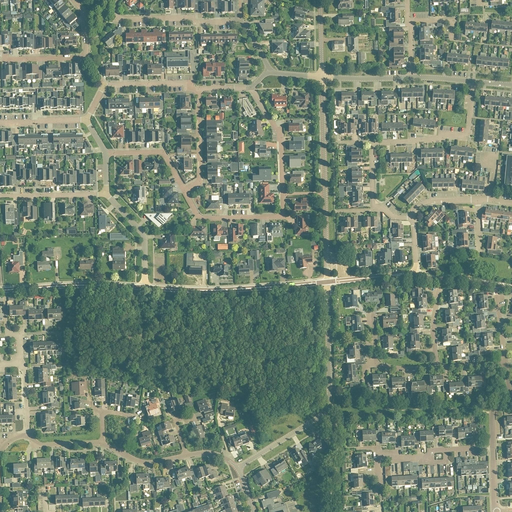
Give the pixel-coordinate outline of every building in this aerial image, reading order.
[(164,0),(165,9),(169,9),(173,9),(173,2),(177,2),(176,0),(164,0)] [(177,0),(178,3),(181,3),(181,9),(188,9),(187,0),(177,0)] [(187,0),(188,9),(194,9),(194,3),(198,3),(197,0),(187,0)] [(203,0),(197,0),(198,3),(198,5),(201,5),(201,14),(208,14),(207,1),(203,2),(203,0)] [(211,0),(212,1),(207,1),(208,14),(214,13),(214,9),(218,9),(217,0),(211,0)] [(217,0),(218,9),(221,9),(221,13),(228,13),(228,3),(224,3),(223,0),(217,0)] [(238,7),(237,0),(231,0),(231,3),(228,3),(228,13),(234,13),(234,7),(238,7)] [(251,3),(251,16),(260,16),(263,16),(263,0),(256,0),(256,3),(251,3)] [(350,7),(351,4),(352,4),(351,0),(337,0),(338,9),(349,9),(349,7),(350,7)] [(54,7),(51,9),(53,12),(52,13),(54,15),(55,14),(65,6),(61,1),(54,7)] [(65,6),(55,14),(57,16),(60,14),(62,16),(69,10),(65,6)] [(303,9),(295,7),(294,14),(295,15),(294,19),(303,22),(305,14),(302,13),(303,9)] [(394,7),(385,7),(381,7),(380,12),(386,14),(386,17),(390,17),(400,17),(399,10),(396,11),(395,7),(394,7)] [(69,10),(62,16),(64,19),(58,24),(60,26),(63,23),(72,15),(69,10)] [(348,21),(352,21),(352,14),(345,15),(345,18),(338,18),(338,25),(348,25),(348,21)] [(72,15),(63,23),(65,25),(67,23),(70,25),(72,27),(76,23),(74,21),(76,19),(72,15)] [(400,17),(390,17),(390,21),(386,21),(386,27),(389,27),(396,27),(396,24),(400,23),(400,17)] [(266,24),(259,24),(264,33),(265,35),(269,33),(272,33),(272,24),(271,24),(271,23),(272,23),(274,22),(274,20),(265,20),(265,23),(266,23),(266,24)] [(302,32),(302,25),(294,25),(294,38),(309,38),(309,32),(302,32)] [(433,35),(432,31),(432,25),(421,25),(421,29),(420,29),(420,35),(429,35),(433,35)] [(396,27),(389,27),(389,33),(393,33),(393,37),(403,37),(403,31),(399,31),(399,27),(396,27)] [(112,33),(109,35),(109,36),(103,41),(108,47),(118,39),(122,39),(122,30),(118,30),(116,30),(112,33)] [(132,43),(132,30),(129,31),(129,34),(126,35),(126,38),(123,39),(123,45),(126,45),(126,44),(132,43)] [(156,30),(156,43),(162,43),(162,45),(165,45),(165,34),(158,34),(158,30),(156,30)] [(12,42),(12,32),(1,32),(1,37),(1,46),(8,46),(8,42),(9,42),(12,42)] [(56,34),(56,39),(56,46),(59,46),(59,42),(61,41),(65,41),(65,46),(76,45),(76,37),(73,37),(73,33),(60,34),(56,34)] [(23,39),(23,35),(20,35),(13,36),(13,49),(23,49),(23,39)] [(33,49),(33,35),(26,35),(23,35),(23,39),(23,49),(33,49)] [(429,39),(429,35),(420,35),(420,41),(426,41),(426,45),(433,45),(433,39),(429,39)] [(36,40),(35,40),(35,50),(46,49),(45,49),(45,39),(45,36),(36,36),(36,40)] [(52,36),(52,39),(45,39),(45,49),(46,49),(49,48),(49,49),(52,49),(52,43),(55,43),(55,36),(52,36)] [(348,37),(349,47),(350,47),(350,52),(358,52),(358,37),(348,37)] [(403,37),(393,37),(393,41),(389,42),(389,47),(399,47),(399,44),(403,44),(403,37)] [(274,43),(273,45),(273,54),(283,53),(283,51),(286,51),(286,43),(284,43),(284,42),(285,42),(285,41),(284,41),(284,40),(274,40),(274,43)] [(332,51),(344,51),(343,42),(332,42),(332,51)] [(299,43),(299,47),(299,48),(298,48),(298,55),(301,55),(309,55),(309,43),(299,43)] [(433,53),(433,50),(436,50),(436,47),(429,47),(429,50),(420,50),(420,56),(433,56),(433,53)] [(394,58),(403,58),(403,51),(397,51),(397,48),(389,48),(389,51),(390,51),(390,54),(394,54),(394,58)] [(366,65),(366,53),(359,53),(359,52),(358,52),(358,65),(366,65)] [(122,55),(118,55),(118,63),(119,64),(119,67),(112,67),(112,63),(112,76),(119,76),(119,71),(122,71),(122,66),(122,55)] [(434,61),(433,56),(420,56),(420,62),(429,62),(429,65),(434,65),(434,67),(441,67),(441,61),(436,62),(436,61),(434,61)] [(245,58),(238,58),(238,69),(239,69),(240,69),(249,69),(248,62),(245,62),(245,58)] [(391,58),(391,62),(389,62),(389,67),(400,67),(400,64),(404,64),(404,60),(403,60),(403,58),(394,58),(391,58)] [(137,62),(133,62),(133,76),(140,76),(140,69),(144,69),(143,61),(137,61),(137,62)] [(150,66),(150,61),(143,61),(144,69),(148,69),(148,76),(154,75),(154,66),(150,66)] [(133,64),(129,64),(129,62),(123,62),(123,71),(127,71),(127,76),(133,76),(133,62),(133,64)] [(106,63),(106,65),(102,65),(103,71),(106,71),(106,77),(112,76),(112,63),(106,63)] [(212,64),(206,64),(206,68),(203,68),(203,77),(209,77),(209,73),(212,73),(212,64)] [(224,64),(218,64),(218,77),(221,77),(221,73),(224,73),(224,70),(226,70),(227,64),(224,64)] [(72,78),(72,65),(63,66),(63,76),(66,76),(66,77),(68,78),(72,78)] [(81,75),(81,65),(72,65),(72,78),(77,78),(78,77),(78,75),(81,75)] [(26,67),(26,72),(22,72),(22,80),(32,80),(32,66),(26,67)] [(38,66),(32,66),(32,80),(42,79),(42,71),(38,71),(38,66)] [(46,73),(43,73),(43,79),(52,79),(52,76),(52,66),(46,66),(46,73)] [(58,73),(58,66),(52,66),(52,76),(55,75),(55,76),(56,79),(61,79),(61,73),(58,73)] [(5,72),(2,72),(2,80),(9,80),(9,76),(12,76),(12,67),(5,67),(5,71),(5,72)] [(18,73),(18,67),(12,67),(12,76),(16,76),(16,80),(19,80),(22,80),(22,73),(18,73)] [(239,77),(238,77),(238,81),(247,81),(247,75),(249,75),(249,69),(240,69),(239,69),(239,77)] [(387,101),(387,92),(381,93),(381,99),(378,99),(378,106),(384,106),(388,106),(387,101)] [(393,92),(387,92),(387,101),(391,101),(391,105),(396,105),(396,99),(393,99),(393,92)] [(347,102),(347,93),(341,94),(341,100),(338,100),(338,107),(344,107),(344,102),(347,102)] [(347,93),(347,102),(351,102),(351,106),(356,106),(356,100),(356,95),(353,95),(353,93),(347,93)] [(367,101),(367,93),(361,93),(361,100),(358,100),(358,106),(364,106),(364,101),(367,101)] [(373,93),(367,93),(367,101),(371,101),(371,106),(376,106),(376,99),(373,99),(373,93)] [(181,104),(190,103),(190,97),(184,97),(184,94),(176,94),(176,97),(179,97),(179,100),(180,100),(181,104)] [(275,96),(275,94),(272,95),(272,101),(275,101),(275,107),(286,107),(286,97),(279,97),(279,96),(275,96)] [(301,97),(292,97),(293,105),(301,105),(301,108),(304,108),(307,108),(308,108),(309,107),(308,94),(301,94),(301,97)] [(25,99),(26,109),(32,109),(32,104),(35,104),(35,96),(29,96),(29,99),(25,99)] [(77,100),(73,100),(73,110),(80,110),(80,105),(83,105),(83,97),(77,97),(77,100)] [(223,101),(221,101),(221,110),(225,110),(224,108),(231,107),(231,101),(232,101),(232,97),(224,98),(224,101),(223,101)] [(47,98),(37,98),(37,105),(40,105),(41,111),(47,110),(47,101),(47,98)] [(216,102),(216,98),(206,98),(206,106),(212,106),(212,109),(219,109),(219,102),(216,102)] [(153,99),(154,109),(159,109),(160,110),(163,110),(163,102),(159,102),(159,99),(153,99)] [(243,99),(239,99),(239,107),(243,107),(249,118),(256,114),(247,99),(243,99)] [(115,110),(115,100),(108,101),(109,107),(105,107),(105,115),(109,115),(109,114),(112,114),(111,110),(115,110)] [(122,100),(115,100),(115,110),(115,117),(115,121),(118,121),(123,121),(123,119),(118,119),(118,117),(118,110),(123,110),(122,100)] [(122,100),(123,110),(126,110),(126,113),(129,113),(129,116),(133,116),(132,107),(129,107),(129,100),(122,100)] [(146,109),(146,100),(139,100),(139,106),(135,106),(135,114),(142,113),(142,109),(146,109)] [(190,103),(181,104),(181,107),(179,107),(179,110),(177,110),(177,114),(186,114),(185,111),(186,110),(190,110),(190,103)] [(186,114),(177,114),(176,114),(177,120),(181,120),(181,124),(191,123),(190,117),(188,117),(188,113),(186,114)] [(368,134),(368,125),(364,125),(364,120),(362,121),(362,116),(358,116),(358,121),(358,130),(361,130),(362,135),(363,136),(365,136),(366,135),(366,134),(368,134)] [(302,132),(302,124),(302,120),(295,121),(295,124),(289,124),(289,132),(299,132),(302,132)] [(372,124),(368,125),(368,134),(369,134),(369,135),(370,136),(374,136),(374,135),(374,134),(375,134),(375,131),(378,131),(378,120),(372,120),(372,124)] [(429,120),(429,128),(434,129),(434,127),(438,127),(438,122),(435,122),(435,121),(429,120)] [(207,131),(216,131),(216,128),(221,128),(221,121),(206,121),(207,131)] [(251,131),(250,132),(249,133),(248,134),(249,136),(250,137),(251,137),(253,137),(254,136),(254,134),(257,134),(257,136),(263,136),(263,132),(262,132),(262,128),(260,128),(260,121),(252,121),(252,126),(251,126),(251,131)] [(337,121),(334,121),(334,129),(337,129),(337,131),(340,131),(341,135),(347,134),(347,125),(343,125),(343,121),(337,121)] [(351,125),(347,125),(347,134),(354,134),(354,130),(357,130),(357,121),(351,121),(351,125)] [(191,123),(181,124),(181,127),(177,127),(177,134),(180,134),(186,134),(186,130),(191,130),(191,123)] [(123,127),(112,127),(112,134),(111,134),(112,138),(114,138),(123,138),(123,127)] [(135,143),(135,134),(132,134),(132,130),(126,130),(126,137),(129,137),(129,143),(135,143)] [(135,134),(135,143),(141,143),(141,137),(144,136),(144,130),(138,130),(138,134),(135,134)] [(149,130),(149,133),(146,133),(146,143),(155,143),(155,130),(149,130)] [(159,130),(155,130),(155,143),(164,143),(164,133),(161,133),(161,131),(160,130),(159,130)] [(216,131),(207,131),(207,141),(221,141),(221,134),(216,135),(216,131)] [(10,132),(5,132),(5,133),(5,143),(9,143),(9,146),(15,146),(15,136),(11,136),(11,133),(10,133),(10,132)] [(186,134),(180,134),(180,137),(181,137),(181,143),(181,144),(191,143),(191,137),(190,137),(189,133),(186,134)] [(42,134),(42,149),(47,149),(47,151),(48,151),(48,155),(51,155),(51,152),(51,151),(51,144),(48,144),(48,135),(42,136),(42,134)] [(51,144),(51,151),(55,151),(55,148),(56,148),(56,145),(59,145),(59,134),(58,134),(58,135),(53,135),(53,144),(51,144)] [(24,149),(24,135),(23,135),(23,136),(18,136),(18,145),(16,145),(16,152),(19,152),(19,149),(21,149),(24,149)] [(295,142),(289,142),(289,150),(301,150),(301,142),(304,142),(304,137),(295,138),(295,142)] [(91,148),(87,141),(85,143),(85,154),(93,154),(93,151),(91,151),(91,148)] [(207,152),(217,152),(217,149),(219,149),(218,142),(207,143),(207,152)] [(191,143),(181,144),(181,147),(177,147),(177,154),(191,153),(190,144),(191,144),(191,143)] [(266,146),(255,146),(255,153),(259,153),(259,157),(270,157),(270,154),(271,154),(272,153),(272,151),(271,150),(266,150),(266,146)] [(351,157),(361,156),(361,150),(357,150),(356,150),(355,149),(355,147),(346,147),(346,153),(351,152),(351,157)] [(217,152),(207,152),(207,163),(211,163),(220,163),(220,159),(218,159),(218,155),(217,156),(217,152)] [(298,157),(289,158),(290,167),(300,167),(300,160),(305,160),(305,154),(298,154),(298,157)] [(189,156),(176,157),(178,160),(184,160),(184,168),(183,168),(184,171),(185,173),(189,171),(192,171),(191,160),(189,160),(189,156)] [(351,161),(347,161),(346,161),(346,164),(347,164),(347,167),(357,167),(357,163),(361,163),(361,156),(351,157),(351,161)] [(144,163),(145,170),(150,170),(150,171),(158,171),(158,160),(150,160),(150,163),(144,163)] [(120,168),(121,175),(129,174),(129,172),(130,171),(133,171),(133,161),(126,161),(126,167),(124,168),(120,168)] [(220,163),(211,163),(211,167),(208,167),(208,173),(217,173),(217,170),(221,170),(221,166),(221,163),(220,163)] [(26,170),(26,181),(28,181),(29,182),(31,182),(32,181),(33,181),(33,176),(36,176),(36,174),(35,165),(29,165),(29,171),(26,171),(26,170)] [(56,165),(50,165),(50,168),(46,168),(46,181),(52,181),(52,176),(56,176),(56,172),(56,165)] [(26,181),(26,170),(22,170),(22,166),(16,166),(17,176),(20,176),(20,181),(26,181)] [(253,177),(253,181),(271,181),(270,171),(270,167),(259,168),(259,175),(253,175),(253,177)] [(357,167),(347,167),(348,173),(352,172),(352,177),(361,176),(361,170),(357,170),(357,167)] [(46,181),(46,168),(36,168),(37,176),(40,176),(40,181),(46,181)] [(86,185),(86,173),(82,173),(82,171),(76,171),(76,172),(76,184),(80,183),(80,186),(86,185)] [(86,173),(86,185),(93,185),(93,181),(96,181),(96,171),(90,171),(90,173),(86,173)] [(66,186),(66,176),(63,176),(63,172),(56,172),(56,176),(56,182),(60,182),(60,186),(66,186)] [(76,184),(76,172),(69,172),(69,176),(66,176),(66,186),(72,186),(72,184),(76,184)] [(293,175),(290,175),(290,182),(294,182),(294,183),(301,183),(301,178),(304,178),(303,172),(293,172),(293,175)] [(6,178),(6,187),(13,187),(13,185),(16,185),(16,173),(10,173),(10,175),(6,175),(6,178)] [(217,177),(217,173),(208,173),(208,180),(212,180),(212,184),(222,184),(222,182),(222,177),(217,177)] [(361,176),(352,177),(352,181),(348,181),(348,187),(357,187),(357,183),(362,183),(361,176)] [(415,187),(420,193),(424,189),(419,183),(415,179),(413,181),(417,185),(415,187)] [(415,187),(411,183),(410,185),(413,189),(411,191),(417,197),(420,193),(415,187)] [(268,185),(260,185),(260,203),(273,203),(273,194),(269,194),(268,185)] [(356,188),(346,188),(346,192),(352,192),(352,198),(362,197),(362,194),(361,194),(361,191),(360,192),(359,187),(356,188)] [(411,191),(408,187),(406,189),(409,192),(407,195),(413,201),(417,197),(411,191)] [(133,199),(132,199),(132,202),(139,202),(139,199),(145,199),(144,188),(135,188),(135,195),(133,195),(133,199)] [(168,198),(168,203),(177,203),(177,194),(172,194),(171,189),(162,189),(163,198),(168,198)] [(242,195),(242,205),(249,205),(249,198),(252,198),(252,191),(246,191),(246,195),(242,195)] [(407,195),(404,191),(402,193),(406,196),(403,199),(409,205),(413,201),(407,195)] [(231,192),(227,192),(224,192),(224,199),(228,198),(228,205),(235,205),(235,195),(231,195),(231,192)] [(362,197),(352,198),(352,204),(352,207),(358,206),(358,203),(361,203),(361,201),(362,201),(362,197)] [(218,201),(207,201),(207,209),(219,209),(219,204),(222,204),(222,198),(218,198),(218,201)] [(295,203),(295,211),(306,210),(306,206),(309,206),(308,199),(301,199),(301,202),(295,203)] [(87,202),(80,203),(80,216),(88,215),(88,213),(94,213),(93,205),(89,205),(89,206),(87,206),(87,202)] [(52,204),(44,205),(44,209),(42,209),(43,213),(44,213),(44,220),(52,219),(52,221),(55,221),(55,211),(55,203),(52,203),(52,204)] [(32,204),(23,204),(23,209),(22,210),(23,212),(24,217),(29,217),(29,220),(37,220),(36,208),(32,208),(32,204)] [(69,205),(61,205),(61,215),(69,215),(69,214),(75,214),(75,207),(70,207),(69,207),(69,205)] [(6,215),(6,219),(6,221),(14,221),(14,225),(18,225),(18,214),(14,214),(14,206),(5,206),(6,215)] [(458,206),(458,210),(457,210),(457,213),(458,219),(461,219),(469,218),(469,212),(463,213),(463,210),(463,206),(458,206)] [(483,211),(483,214),(482,220),(485,220),(491,221),(491,218),(492,209),(486,208),(486,212),(483,211)] [(432,210),(428,215),(437,223),(444,216),(438,210),(435,213),(432,210)] [(153,218),(151,220),(158,227),(161,224),(163,226),(167,221),(166,219),(171,214),(153,215),(153,218)] [(437,223),(428,215),(424,219),(426,221),(424,223),(427,226),(431,230),(433,227),(435,224),(433,222),(435,221),(437,223)] [(297,235),(308,234),(307,226),(306,226),(306,216),(298,216),(298,227),(296,227),(297,235)] [(105,217),(99,217),(99,226),(101,226),(101,230),(105,230),(105,231),(109,231),(115,226),(113,224),(111,224),(110,224),(110,221),(110,219),(107,219),(105,219),(105,217)] [(377,218),(370,219),(370,228),(375,228),(375,232),(381,232),(380,222),(377,222),(377,218)] [(461,219),(458,219),(458,225),(458,228),(464,228),(464,225),(470,224),(469,218),(461,219)] [(350,228),(350,219),(344,219),(344,223),(340,223),(340,233),(346,233),(346,229),(350,228)] [(357,219),(350,219),(350,228),(355,228),(355,233),(361,232),(360,223),(357,223),(357,219)] [(370,228),(370,219),(364,219),(364,223),(360,223),(361,232),(366,232),(366,228),(370,228)] [(390,221),(390,222),(390,228),(388,229),(388,232),(389,232),(393,232),(402,232),(402,225),(401,225),(401,221),(390,221)] [(229,229),(230,242),(236,242),(236,238),(237,238),(239,236),(242,236),(242,225),(234,226),(234,229),(229,229)] [(261,225),(250,225),(250,229),(252,229),(252,236),(258,236),(258,242),(265,242),(265,231),(261,231),(261,225)] [(270,233),(267,233),(267,242),(272,242),(272,236),(279,235),(279,233),(281,233),(281,225),(270,225),(270,233)] [(213,226),(213,237),(221,237),(221,236),(227,236),(227,228),(221,228),(221,226),(213,226)] [(206,239),(206,236),(206,227),(197,227),(197,229),(189,230),(190,236),(198,236),(198,237),(201,237),(201,239),(206,239)] [(461,235),(461,232),(461,230),(452,231),(452,236),(455,236),(455,237),(458,239),(459,239),(459,241),(468,240),(467,235),(461,235)] [(402,239),(402,232),(393,232),(389,232),(389,239),(391,238),(391,243),(397,242),(397,239),(402,239)] [(431,242),(435,242),(434,236),(434,232),(428,233),(428,236),(423,236),(423,243),(431,242)] [(166,241),(160,241),(161,248),(174,248),(174,235),(166,235),(166,241)] [(488,244),(496,245),(497,239),(501,239),(501,236),(495,235),(495,238),(489,237),(488,244)] [(468,240),(459,241),(460,247),(456,247),(456,248),(453,248),(453,252),(462,252),(462,247),(468,246),(468,240)] [(436,251),(435,242),(431,242),(423,243),(423,249),(429,248),(430,251),(436,251)] [(399,247),(399,243),(391,244),(391,249),(392,256),(395,256),(395,264),(403,263),(403,262),(405,262),(405,256),(402,256),(402,251),(399,251),(399,247)] [(496,245),(488,244),(487,250),(493,251),(493,254),(500,255),(501,251),(496,250),(496,245)] [(113,260),(113,262),(113,270),(125,270),(125,251),(124,251),(124,247),(113,247),(113,255),(113,259),(113,260)] [(387,258),(390,258),(390,250),(383,250),(383,254),(379,254),(379,265),(387,265),(387,258)] [(53,256),(53,253),(53,251),(42,252),(42,258),(43,258),(43,262),(37,262),(38,271),(50,270),(50,262),(46,262),(46,258),(53,257),(53,256)] [(23,252),(20,252),(20,256),(15,256),(15,259),(14,259),(14,262),(9,263),(9,273),(19,272),(19,264),(23,264),(23,252)] [(359,256),(359,267),(368,267),(368,260),(371,260),(371,252),(365,252),(365,256),(359,256)] [(302,253),(296,254),(296,262),(299,261),(300,269),(307,268),(306,264),(312,263),(312,256),(302,257),(302,253)] [(426,262),(435,262),(434,256),(438,256),(438,253),(432,253),(432,256),(426,256),(426,262)] [(187,254),(186,267),(189,267),(189,269),(189,275),(201,275),(201,274),(202,271),(202,267),(203,267),(203,263),(194,263),(194,264),(193,264),(193,254),(187,254)] [(268,267),(269,272),(277,271),(276,268),(277,268),(279,267),(279,268),(284,268),(284,260),(276,260),(276,259),(267,260),(267,267),(268,267)] [(91,267),(94,266),(94,260),(90,260),(90,262),(80,262),(80,270),(91,270),(91,267)] [(238,268),(239,268),(239,275),(249,274),(249,268),(253,268),(253,260),(248,260),(248,266),(243,267),(243,265),(242,264),(237,264),(237,265),(237,267),(238,268)] [(435,262),(426,262),(427,269),(433,268),(433,272),(439,271),(439,268),(438,262),(435,263),(435,262)] [(211,265),(211,270),(213,270),(213,273),(220,273),(220,276),(228,277),(228,266),(220,266),(220,267),(213,267),(213,265),(211,265)] [(461,294),(461,287),(448,289),(449,298),(451,298),(457,297),(457,294),(461,294)] [(424,296),(423,293),(423,289),(412,290),(413,293),(413,298),(418,298),(418,303),(427,302),(426,296),(424,296)] [(348,303),(346,303),(347,308),(353,308),(357,307),(357,306),(357,298),(360,298),(360,290),(353,290),(354,296),(347,297),(348,303)] [(377,293),(368,294),(368,291),(362,291),(363,297),(366,297),(366,303),(378,302),(378,299),(383,298),(382,290),(377,291),(377,293)] [(480,304),(488,303),(487,296),(481,297),(480,294),(474,294),(475,300),(476,300),(476,304),(480,304)] [(394,303),(394,296),(386,297),(387,306),(391,306),(391,308),(399,308),(399,303),(394,303)] [(451,298),(449,298),(450,305),(456,304),(457,307),(458,307),(463,307),(462,301),(460,301),(460,297),(457,297),(451,298)] [(20,302),(19,307),(16,307),(16,316),(23,316),(25,316),(25,309),(25,308),(25,302),(21,302),(20,302)] [(412,308),(413,311),(410,311),(410,313),(413,313),(417,313),(421,313),(421,310),(427,309),(427,302),(418,303),(414,303),(414,308),(412,308)] [(476,304),(476,308),(476,314),(477,313),(482,313),(482,310),(489,309),(488,303),(480,304),(476,304)] [(12,305),(7,305),(7,309),(9,309),(9,316),(16,316),(16,307),(12,307),(12,305)] [(41,314),(44,314),(44,308),(44,306),(39,306),(39,311),(35,311),(35,320),(37,320),(37,321),(42,321),(41,320),(42,320),(41,314)] [(57,310),(54,310),(54,319),(55,319),(55,321),(61,321),(60,313),(63,312),(63,306),(60,307),(58,307),(57,308),(57,310)] [(458,307),(457,307),(452,308),(452,311),(445,312),(446,318),(455,317),(456,317),(456,313),(458,313),(458,307)] [(31,308),(25,308),(25,309),(25,316),(29,315),(29,320),(35,320),(35,311),(35,308),(31,308)] [(47,308),(44,308),(44,314),(44,315),(47,315),(47,320),(54,319),(54,310),(47,311),(47,308)] [(417,313),(413,313),(413,318),(414,318),(414,323),(418,323),(423,322),(423,316),(421,316),(421,313),(417,313)] [(476,314),(471,314),(472,320),(476,320),(476,323),(480,323),(485,322),(484,316),(478,317),(477,313),(476,314)] [(397,323),(396,323),(396,314),(388,314),(388,318),(383,318),(384,328),(389,328),(389,325),(391,325),(392,326),(397,325),(397,323)] [(354,332),(363,331),(363,324),(361,324),(360,317),(346,318),(347,326),(354,325),(354,332)] [(455,320),(455,317),(446,318),(447,324),(453,323),(454,326),(457,326),(460,326),(462,326),(461,324),(460,324),(459,320),(455,320)] [(418,323),(414,323),(415,328),(410,328),(411,333),(417,332),(417,329),(424,329),(423,322),(418,323)] [(474,323),(475,327),(473,327),(473,333),(476,333),(479,332),(479,329),(485,329),(485,322),(480,323),(476,323),(474,323)] [(457,326),(454,326),(449,327),(449,330),(442,331),(443,337),(454,336),(451,336),(451,332),(457,332),(457,326)] [(417,332),(411,333),(409,333),(409,338),(410,338),(411,343),(420,342),(419,335),(419,332),(417,332)] [(479,332),(476,333),(477,339),(481,338),(482,342),(483,342),(483,341),(485,341),(492,341),(491,335),(485,335),(484,332),(479,332)] [(396,338),(396,334),(386,334),(386,338),(383,338),(384,349),(394,348),(393,338),(396,338)] [(454,336),(443,337),(444,343),(450,343),(451,346),(457,345),(459,345),(462,345),(461,341),(456,342),(456,339),(455,339),(454,336)] [(480,345),(480,352),(479,352),(479,356),(486,355),(486,351),(486,348),(492,347),(492,341),(485,341),(483,341),(483,342),(484,345),(480,345)] [(61,346),(57,346),(57,342),(51,342),(51,351),(52,351),(52,355),(52,351),(55,351),(56,355),(61,355),(61,346)] [(420,342),(411,343),(411,348),(407,348),(407,353),(414,352),(414,349),(420,349),(420,342)] [(33,343),(29,343),(30,355),(34,355),(34,352),(37,352),(37,356),(37,360),(38,364),(40,364),(40,360),(40,355),(40,351),(39,351),(39,343),(33,343)] [(350,353),(360,353),(359,349),(363,349),(363,343),(355,343),(355,346),(350,347),(350,353)] [(462,345),(459,345),(459,348),(452,349),(453,355),(461,354),(461,351),(467,350),(467,344),(462,345)] [(360,357),(360,353),(350,353),(350,360),(355,359),(356,362),(358,362),(364,362),(364,356),(360,357)] [(356,362),(350,363),(346,363),(346,366),(347,366),(348,372),(356,372),(356,368),(358,368),(358,362),(356,362)] [(56,366),(51,366),(42,366),(42,370),(38,370),(39,377),(47,376),(47,373),(50,373),(50,370),(51,370),(56,369),(56,366)] [(348,372),(348,378),(346,379),(346,382),(353,382),(359,381),(359,376),(356,376),(356,372),(348,372)] [(379,385),(379,375),(373,376),(373,380),(370,380),(370,387),(373,387),(373,385),(379,385)] [(385,375),(379,375),(379,385),(386,385),(386,389),(389,389),(389,382),(386,382),(385,375)] [(39,378),(38,378),(38,382),(38,383),(39,383),(43,383),(43,387),(50,386),(50,387),(54,387),(54,384),(51,384),(50,379),(50,376),(47,376),(39,377),(39,378)] [(443,376),(436,377),(437,386),(437,389),(443,389),(443,392),(447,392),(446,385),(443,385),(443,376)] [(428,392),(427,392),(427,395),(428,395),(431,395),(432,388),(432,387),(437,386),(436,377),(430,377),(430,379),(430,385),(427,385),(428,392)] [(475,387),(475,377),(468,378),(469,385),(466,385),(466,392),(469,392),(469,387),(475,387)] [(481,377),(475,377),(475,387),(482,387),(482,388),(485,388),(485,385),(486,385),(485,377),(481,377)] [(405,378),(398,379),(399,388),(405,388),(406,393),(408,392),(409,392),(408,386),(405,386),(405,383),(405,378)] [(389,389),(389,393),(393,393),(392,389),(399,388),(398,379),(392,379),(392,382),(389,382),(389,389)] [(97,383),(97,388),(94,389),(95,396),(101,396),(101,397),(105,397),(104,380),(97,380),(97,383)] [(72,384),(72,391),(75,391),(75,396),(83,395),(82,391),(86,390),(85,381),(82,381),(82,383),(72,384)] [(409,392),(408,392),(408,398),(409,398),(412,398),(411,393),(412,393),(418,392),(418,382),(411,383),(411,386),(408,386),(409,392)] [(424,382),(418,382),(418,392),(425,392),(427,392),(428,392),(427,385),(424,385),(424,382)] [(450,385),(446,385),(447,392),(450,392),(450,394),(454,393),(456,393),(456,383),(450,383),(450,385)] [(466,392),(466,385),(463,386),(462,383),(456,383),(456,393),(462,393),(463,400),(466,400),(466,395),(466,392)] [(43,394),(41,394),(41,399),(55,398),(55,395),(54,390),(54,387),(50,387),(47,387),(48,390),(48,393),(43,394)] [(118,405),(119,401),(122,401),(122,392),(117,391),(117,395),(111,395),(110,405),(118,405)] [(139,396),(129,395),(128,396),(128,398),(124,397),(123,403),(126,404),(126,407),(134,408),(134,405),(138,405),(139,396)] [(72,410),(75,410),(84,410),(84,403),(78,403),(77,399),(70,397),(70,405),(72,405),(72,410)] [(55,402),(55,398),(41,399),(41,405),(43,404),(48,404),(48,407),(58,407),(58,402),(55,402)] [(149,412),(147,412),(148,417),(158,414),(156,406),(158,405),(156,399),(148,402),(150,407),(147,408),(149,412)] [(161,400),(162,401),(161,402),(163,408),(169,406),(171,413),(177,410),(174,401),(168,404),(166,400),(164,401),(163,399),(161,400)] [(180,399),(174,401),(177,410),(183,408),(180,399)] [(200,413),(203,412),(205,415),(213,413),(212,409),(208,410),(205,400),(197,402),(200,413)] [(227,407),(227,404),(222,403),(220,412),(225,413),(225,416),(228,417),(228,419),(229,419),(232,420),(233,420),(233,417),(235,408),(227,407)] [(54,412),(52,412),(46,412),(46,415),(41,415),(41,422),(50,421),(50,418),(54,418),(54,412)] [(78,415),(72,416),(70,416),(70,421),(72,421),(76,421),(77,426),(85,426),(84,419),(78,419),(78,415)] [(50,425),(50,421),(41,422),(41,428),(44,428),(44,432),(55,432),(55,425),(50,425)] [(467,422),(464,423),(465,439),(471,438),(471,433),(474,433),(474,425),(471,425),(471,428),(467,428),(467,425),(467,422)] [(158,431),(157,431),(159,437),(168,434),(166,430),(170,429),(170,428),(171,428),(170,423),(168,423),(159,426),(159,427),(161,430),(158,431)] [(458,427),(455,427),(455,434),(458,433),(458,439),(465,439),(464,423),(463,423),(464,425),(464,429),(458,429),(458,427)] [(203,425),(200,426),(191,429),(193,435),(202,432),(203,433),(205,432),(203,425)] [(452,426),(445,427),(446,437),(452,436),(452,434),(455,434),(455,427),(452,427),(452,426)] [(439,428),(436,428),(436,435),(439,434),(439,437),(446,437),(445,427),(439,427),(439,428)] [(433,431),(426,432),(427,442),(433,441),(433,435),(436,435),(436,428),(435,428),(433,428),(433,431)] [(381,429),(378,430),(379,438),(382,437),(382,443),(389,443),(388,433),(382,433),(382,430),(381,429)] [(369,441),(369,431),(363,431),(363,430),(359,430),(360,437),(363,436),(363,441),(369,441)] [(376,431),(375,431),(369,431),(369,441),(376,440),(376,438),(379,438),(378,430),(378,431),(376,431)] [(151,445),(150,443),(149,438),(151,437),(149,431),(143,433),(144,437),(139,439),(141,446),(146,445),(146,446),(147,447),(149,447),(150,447),(150,446),(151,445)] [(248,431),(245,432),(244,431),(238,433),(238,434),(242,445),(248,443),(247,440),(250,439),(248,431)] [(203,433),(202,432),(193,435),(195,441),(204,438),(203,433)] [(398,442),(398,433),(395,433),(395,432),(388,433),(389,443),(395,443),(398,442)] [(427,442),(426,432),(420,432),(420,433),(417,433),(417,440),(420,439),(421,442),(427,442)] [(401,433),(398,433),(398,442),(398,445),(401,445),(402,447),(408,447),(408,437),(401,437),(401,433)] [(417,440),(417,433),(414,433),(414,436),(408,437),(408,447),(415,446),(414,440),(417,440)] [(168,434),(159,437),(159,438),(161,442),(162,446),(165,445),(174,442),(172,436),(169,437),(168,434)] [(228,437),(226,438),(228,446),(230,445),(233,444),(235,447),(242,445),(238,434),(235,435),(231,436),(228,437)] [(310,444),(310,452),(316,452),(323,448),(323,449),(326,447),(323,442),(321,439),(318,440),(315,442),(315,444),(310,444)] [(301,453),(298,449),(292,453),(298,462),(302,460),(304,464),(310,460),(304,451),(301,453)] [(355,457),(357,457),(358,463),(367,462),(366,456),(362,456),(362,453),(355,453),(355,457)] [(63,472),(63,475),(68,475),(68,472),(67,472),(66,464),(63,464),(63,458),(56,459),(57,462),(55,462),(55,468),(61,468),(61,472),(63,472)] [(460,464),(460,458),(456,458),(457,472),(461,472),(461,476),(466,476),(466,467),(465,467),(465,463),(460,464)] [(43,468),(43,459),(37,460),(37,466),(34,466),(34,473),(37,473),(37,471),(41,471),(41,469),(43,468)] [(50,459),(43,459),(43,468),(47,468),(47,471),(50,471),(50,472),(53,472),(53,465),(50,465),(50,459)] [(288,468),(282,459),(274,465),(275,468),(271,470),(275,477),(279,474),(279,473),(288,468)] [(77,468),(77,460),(70,460),(70,468),(67,468),(68,472),(68,475),(74,475),(73,469),(77,468)] [(81,472),(82,471),(82,475),(88,474),(87,467),(84,467),(84,460),(77,460),(77,468),(78,468),(78,471),(79,472),(81,472)] [(104,463),(105,466),(101,466),(101,470),(102,479),(105,479),(105,475),(111,475),(111,462),(104,463)] [(111,475),(111,472),(117,471),(117,478),(121,478),(121,469),(117,469),(117,462),(111,462),(111,475)] [(355,463),(355,469),(351,469),(351,473),(358,472),(358,469),(367,468),(367,462),(358,463),(355,463)] [(488,462),(482,462),(480,462),(480,466),(481,466),(481,475),(486,475),(489,474),(488,462)] [(96,482),(101,482),(100,469),(97,470),(96,463),(90,463),(90,473),(94,472),(95,476),(96,476),(96,482)] [(20,474),(27,473),(27,478),(30,478),(30,470),(27,470),(26,464),(20,465),(20,474)] [(217,478),(215,470),(210,472),(208,466),(202,468),(205,477),(210,475),(212,480),(217,478)] [(194,475),(191,476),(187,467),(182,469),(185,478),(188,477),(188,478),(191,480),(192,480),(194,484),(197,483),(196,481),(194,476),(194,475)] [(205,477),(202,468),(196,470),(199,479),(205,477)] [(185,478),(182,469),(175,472),(177,478),(174,479),(177,486),(180,485),(182,485),(181,483),(182,481),(181,479),(185,478)] [(266,469),(253,477),(257,482),(260,481),(263,486),(272,480),(266,469)] [(359,476),(358,472),(351,473),(351,476),(353,476),(354,482),(363,482),(362,475),(359,476)] [(143,489),(149,489),(149,491),(153,491),(153,481),(149,482),(148,474),(142,475),(143,484),(143,489)] [(143,484),(142,475),(136,475),(136,482),(133,482),(133,491),(137,491),(137,484),(143,484)] [(169,493),(173,493),(173,484),(169,485),(169,478),(162,479),(163,488),(169,488),(169,493)] [(429,489),(428,480),(428,478),(422,478),(422,480),(419,480),(420,486),(422,486),(422,489),(429,489)] [(363,482),(354,482),(354,488),(352,488),(352,492),(357,492),(359,491),(359,488),(363,488),(363,482)] [(216,495),(226,491),(224,485),(214,489),(216,494),(216,495)] [(13,495),(13,496),(11,496),(11,502),(22,502),(22,497),(27,497),(27,490),(20,491),(20,495),(13,495)] [(268,497),(268,499),(262,501),(264,508),(268,507),(269,511),(288,511),(286,504),(282,505),(281,502),(275,504),(273,500),(277,499),(281,492),(278,490),(267,494),(268,497)] [(216,495),(216,494),(213,495),(214,497),(217,496),(218,500),(215,501),(216,503),(219,502),(218,500),(222,499),(228,497),(226,491),(216,495)] [(359,491),(357,492),(357,495),(360,495),(360,498),(364,498),(364,501),(373,500),(373,494),(366,495),(366,491),(359,492),(359,491)] [(232,495),(228,497),(222,499),(224,504),(224,505),(234,501),(232,495)] [(207,503),(201,505),(202,508),(203,511),(210,511),(209,508),(212,507),(210,501),(207,502),(207,503)] [(224,505),(224,504),(221,505),(221,508),(224,507),(226,510),(236,507),(234,501),(224,505)] [(22,502),(11,502),(11,508),(14,508),(14,509),(21,509),(20,511),(27,511),(28,506),(23,506),(22,502)]
